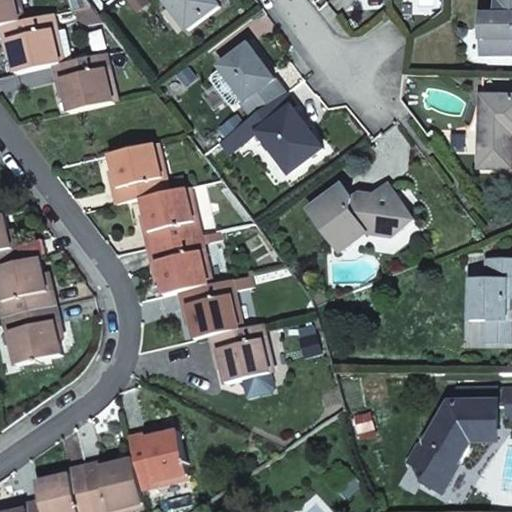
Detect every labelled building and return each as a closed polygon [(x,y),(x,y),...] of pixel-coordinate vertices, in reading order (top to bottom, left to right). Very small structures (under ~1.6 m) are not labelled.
[(0,0),(0,26),(1,26),(23,21),(17,0),(0,0)] [(73,0),(78,8),(93,5),(89,0),(73,0)] [(166,0),(190,31),(224,5),(219,0),(166,0)] [(511,0),(498,0),(498,17),(483,16),(482,56),(511,56),(511,0)] [(87,26),(106,22),(93,5),(78,8),(87,26)] [(53,14),(45,16),(48,31),(56,30),(53,14)] [(23,21),(1,26),(5,41),(10,40),(18,75),(55,66),(65,63),(56,30),(48,31),(45,16),(23,21)] [(271,79),(262,67),(266,64),(253,46),(224,68),(226,70),(249,100),(250,102),(247,105),(257,118),(289,94),(275,76),(271,79)] [(108,69),(104,54),(96,56),(100,71),(108,69)] [(71,113),(115,103),(108,69),(100,71),(96,56),(65,63),(55,66),(59,81),(63,80),(71,113)] [(262,67),(271,79),(275,76),(266,64),(262,67)] [(249,100),(226,70),(216,77),(216,82),(234,106),(239,108),(249,100)] [(324,148),(292,105),(295,102),(289,94),(257,118),(237,133),(244,143),(259,132),(290,173),(324,148)] [(511,96),(481,96),(480,167),(511,168),(511,167),(511,142),(510,142),(511,135),(511,96)] [(165,179),(158,145),(113,156),(120,187),(115,188),(119,206),(144,200),(161,196),(158,181),(165,179)] [(175,193),(188,190),(185,177),(172,180),(175,193)] [(169,194),(165,179),(158,181),(161,196),(169,194)] [(341,254),(366,235),(395,237),(416,221),(389,183),(369,198),(362,198),(359,194),(352,198),(344,186),(310,211),(341,254)] [(196,223),(188,190),(175,193),(169,194),(161,196),(144,200),(151,231),(146,232),(149,249),(191,239),(188,224),(196,223)] [(13,249),(6,217),(0,218),(0,269),(21,265),(18,248),(13,249)] [(191,239),(199,237),(196,223),(188,224),(191,239)] [(203,252),(199,237),(191,239),(194,254),(203,252)] [(191,239),(149,249),(153,265),(159,264),(166,297),(179,294),(211,286),(203,252),(194,254),(191,239)] [(42,260),(21,265),(0,269),(0,279),(5,303),(13,301),(16,317),(59,307),(55,291),(49,292),(42,260)] [(511,299),(511,261),(487,261),(487,272),(491,276),(491,281),(472,281),(471,313),(482,313),(490,321),(489,343),(511,343),(511,320),(509,320),(510,299),(511,299)] [(255,288),(252,277),(236,280),(239,292),(255,288)] [(231,282),(223,284),(226,298),(234,296),(231,282)] [(211,286),(179,294),(183,312),(190,310),(196,341),(213,337),(241,330),(234,296),(226,298),(223,284),(211,286)] [(5,303),(9,318),(16,317),(13,301),(5,303)] [(9,318),(12,333),(19,366),(63,356),(56,324),(62,323),(59,307),(16,317),(9,318)] [(471,320),(490,321),(482,313),(471,313),(471,320)] [(264,341),(260,326),(253,328),(256,343),(264,341)] [(241,330),(213,337),(216,353),(221,352),(228,385),(272,374),(264,341),(256,343),(253,328),(241,330)] [(461,466),(477,442),(488,442),(487,425),(499,425),(499,418),(511,417),(511,389),(459,391),(459,401),(452,401),(429,443),(424,446),(414,463),(428,472),(423,482),(436,489),(442,487),(457,464),(461,466)] [(488,442),(499,441),(499,425),(487,425),(488,442)] [(147,437),(131,440),(137,463),(141,481),(156,478),(157,485),(190,477),(181,434),(148,441),(147,437)] [(112,511),(120,511),(147,506),(143,489),(141,481),(137,463),(103,471),(102,466),(87,469),(97,508),(111,505),(112,511)] [(444,494),(461,466),(457,464),(442,487),(436,489),(439,491),(444,494)] [(97,508),(87,469),(71,473),(72,478),(39,486),(44,505),(45,511),(82,511),(83,511),(97,508)] [(364,487),(350,472),(336,486),(350,501),(364,487)] [(143,489),(157,485),(156,478),(141,481),(143,489)]
